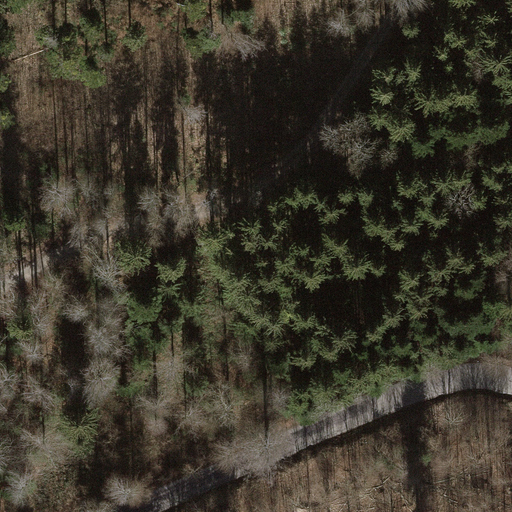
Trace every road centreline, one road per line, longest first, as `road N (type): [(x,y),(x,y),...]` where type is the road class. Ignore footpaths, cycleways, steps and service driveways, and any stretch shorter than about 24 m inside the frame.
road 1 (track): [(406,0),(305,142),(257,184),(200,210),(74,246),(0,287)]
road 2 (tertiary): [(130,511),(411,390),(473,376),(511,380)]
